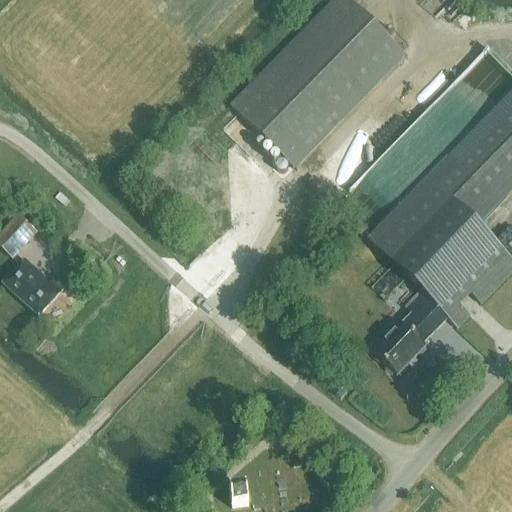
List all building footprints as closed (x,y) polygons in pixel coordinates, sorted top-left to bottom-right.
[(293,171),(405,57),(347,0),(337,0),(231,109),(293,171)] [(478,72),(416,138),(438,158),(500,92),(478,72)] [(511,262),(475,227),(511,189),(511,98),(375,238),(369,245),(421,296),(406,312),(412,317),(402,326),(373,356),(396,378),(425,348),(423,346),(435,333),(435,332),(446,321),(456,330),(469,317),(459,307),(470,296),(480,306),(511,273),(511,262)] [(369,245),(375,238),(314,178),(307,184),(369,245)] [(17,217),(0,235),(0,249),(11,260),(35,233),(17,217)] [(47,283),(24,263),(2,286),(38,319),(60,295),(59,295),(65,288),(52,276),(47,283)] [(340,402),(346,395),(340,389),(334,396),(340,402)] [(232,510),(248,507),(245,491),(229,494),(232,510)]
